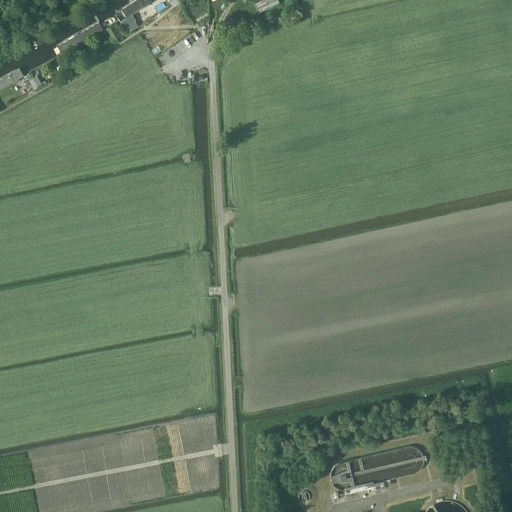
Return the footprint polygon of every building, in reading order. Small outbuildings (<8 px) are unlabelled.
[(150,0),(131,0),(116,10),(121,19),(150,0)] [(279,2),(278,0),(260,0),(255,2),(259,11),(279,2)] [(127,19),(122,22),(128,32),(138,26),(135,21),(130,24),(127,19)] [(237,19),(223,27),(228,36),(242,27),(237,19)] [(103,29),(98,21),(57,45),(62,53),(103,29)] [(117,23),(107,29),(111,36),(109,37),(110,40),(123,33),(117,23)] [(0,88),(23,76),(19,67),(0,76),(0,88)] [(37,76),(28,80),(34,90),(42,85),(37,76)] [(390,482),(389,478),(347,488),(348,491),(366,488),(367,490),(384,486),(384,483),(390,482)]
